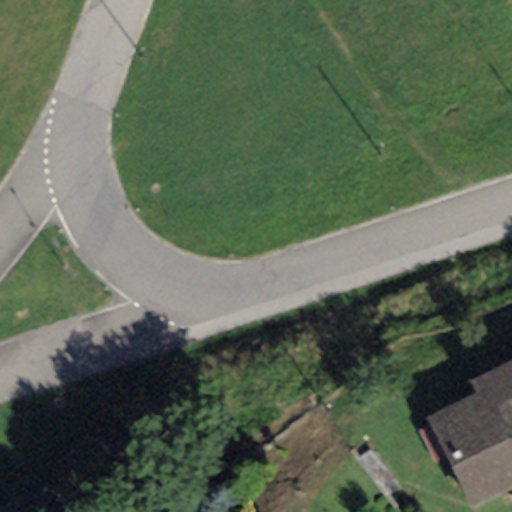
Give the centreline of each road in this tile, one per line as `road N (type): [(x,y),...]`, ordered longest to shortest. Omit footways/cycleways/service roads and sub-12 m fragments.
road 1 (unclassified): [(511,197),(185,286)]
road 2 (unclassified): [(0,369),(131,324),(185,286)]
road 3 (unclassified): [(185,286),(116,249),(93,216),(73,139)]
road 4 (unclassified): [(73,139),(119,0)]
